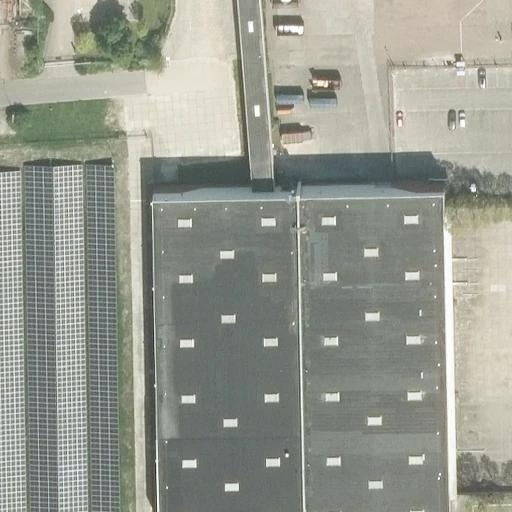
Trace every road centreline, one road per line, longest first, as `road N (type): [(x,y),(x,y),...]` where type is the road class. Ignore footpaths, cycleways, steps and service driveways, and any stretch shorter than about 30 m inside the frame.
road 1 (unknown): [(472,47),(474,100),(388,105),(382,145),(394,154),(493,152)]
road 2 (unknown): [(472,47),(362,30),(323,0)]
road 3 (unclassified): [(0,97),(137,86)]
